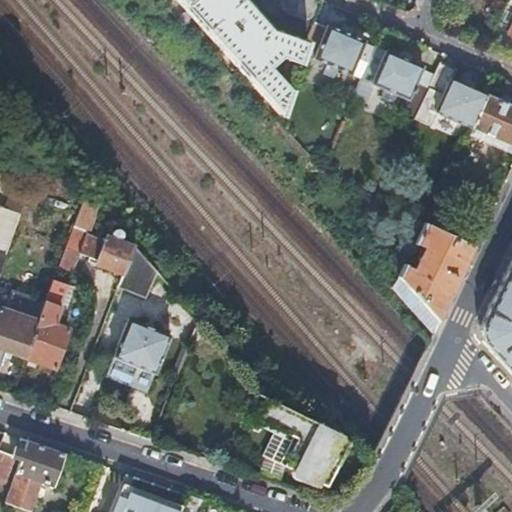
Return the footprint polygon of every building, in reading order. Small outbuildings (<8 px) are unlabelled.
[(175,0),(279,117),(289,89),(287,88),(266,64),(277,55),(299,63),(302,52),(314,20),(320,0),(286,0),(283,9),(268,4),(256,14),(243,0),(175,0)] [(351,71),(363,41),(364,39),(326,23),(325,24),(314,20),(302,52),(312,55),(311,57),(350,73),(351,71)] [(351,71),(361,75),(373,46),(363,41),(351,71)] [(422,65),(374,44),(373,46),(361,75),(353,95),(366,101),(372,85),(370,84),(371,81),(405,96),(398,114),(412,121),(414,117),(435,72),(421,66),(422,65)] [(455,69),(440,61),(435,72),(414,117),(429,124),(436,111),(464,124),(463,126),(466,128),(467,125),(469,126),(485,93),(451,78),(455,69)] [(511,104),(485,93),(469,126),(511,145),(511,104)] [(0,263),(25,192),(11,188),(4,208),(0,206),(0,263)] [(99,211),(83,194),(57,267),(72,273),(79,254),(88,257),(97,260),(95,264),(123,274),(133,249),(134,246),(122,234),(120,235),(120,234),(119,233),(119,232),(118,232),(118,231),(117,231),(116,231),(115,231),(114,231),(113,232),(112,232),(112,233),(111,233),(110,237),(106,235),(104,241),(90,237),(99,211)] [(474,244),(487,216),(464,204),(456,221),(450,233),(474,244)] [(429,208),(424,220),(450,233),(456,221),(429,208)] [(414,267),(403,263),(392,286),(432,331),(474,244),(450,233),(424,220),(413,242),(422,246),(422,249),(420,251),(418,255),(420,256),(419,260),(419,264),(416,263),(415,264),(414,267)] [(141,258),(133,249),(123,274),(116,291),(141,300),(151,276),(137,270),(141,258)] [(511,257),(503,276),(479,326),(481,340),(511,375),(511,257)] [(52,279),(41,308),(23,357),(24,358),(52,367),(67,329),(53,324),(67,285),(52,279)] [(0,351),(1,350),(23,357),(41,308),(10,297),(5,309),(0,307),(0,351)] [(111,357),(153,373),(168,334),(126,317),(111,357)] [(148,387),(153,373),(111,357),(103,376),(131,387),(134,382),(148,387)] [(257,418),(266,401),(256,396),(245,418),(255,423),(257,418)] [(330,476),(342,452),(348,441),(338,436),(339,434),(316,423),(314,425),(302,419),(266,401),(257,418),(272,425),(270,430),(266,439),(259,454),(282,465),(289,468),(288,470),(287,473),(288,476),(289,477),(292,480),(307,487),(309,483),(324,490),(330,476)] [(265,428),(270,430),(272,425),(257,418),(255,423),(265,428)] [(10,456),(0,452),(0,481),(10,485),(4,503),(29,511),(40,482),(55,487),(67,455),(25,440),(21,450),(13,447),(10,456)] [(351,456),(342,452),(330,476),(339,480),(351,456)] [(177,511),(128,492),(119,511),(177,511)]
